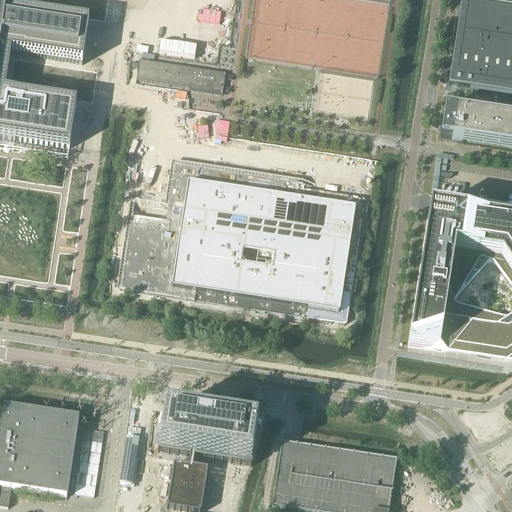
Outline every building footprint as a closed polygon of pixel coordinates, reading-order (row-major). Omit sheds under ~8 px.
[(0,0),(0,139),(69,150),(76,106),(4,95),(10,56),(82,67),(88,24),(17,13),(18,0),(0,0)] [(511,0),(461,0),(449,85),(457,86),(511,94),(511,0)] [(511,119),(445,109),(440,138),(511,149),(511,119)] [(0,150),(67,161),(69,150),(0,139),(0,150)] [(129,197),(117,290),(117,292),(120,293),(190,304),(193,304),(193,302),(343,324),(344,324),(345,324),(345,323),(355,262),(364,201),(364,200),(363,200),(363,199),(362,199),(346,196),(313,191),(314,183),(174,162),(171,163),(170,165),(169,167),(165,200),(164,202),(144,199),(129,197)] [(505,206),(504,206),(462,200),(459,215),(429,210),(408,347),(438,352),(439,343),(506,353),(511,349),(511,222),(502,221),(504,212),(505,207),(505,206)] [(0,509),(8,510),(11,492),(11,490),(66,499),(78,426),(79,419),(4,408),(0,432),(0,431),(0,509)] [(163,413),(157,452),(158,453),(189,458),(194,459),(250,467),(251,467),(257,428),(257,427),(165,413),(163,413)] [(84,431),(74,496),(93,499),(103,434),(84,431)] [(173,466),(166,509),(167,510),(177,511),(201,511),(207,472),(206,471),(192,468),(188,468),(174,466),(173,466)]
